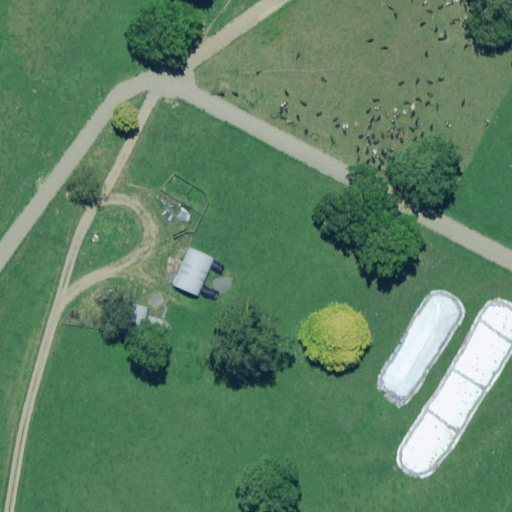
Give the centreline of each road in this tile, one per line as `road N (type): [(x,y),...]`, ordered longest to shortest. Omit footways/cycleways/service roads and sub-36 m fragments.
road 1 (track): [(511,266),(158,82),(107,93),(0,256)]
road 2 (track): [(158,82),(272,0)]
